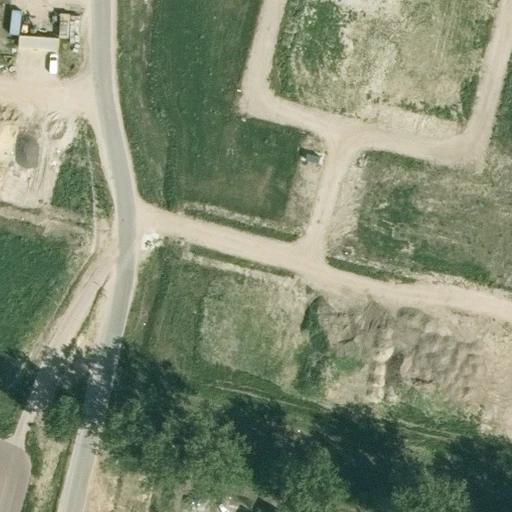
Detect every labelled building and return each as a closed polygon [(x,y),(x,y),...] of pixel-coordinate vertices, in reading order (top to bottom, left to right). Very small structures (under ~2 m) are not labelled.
[(324,0),(294,0),(291,12),(331,23),(336,3),(324,0)] [(452,0),(451,3),(486,12),(488,0),(452,0)] [(451,3),(446,23),(481,31),(486,12),(451,3)] [(291,12),(286,32),(326,42),(331,23),(291,12)] [(398,20),(395,30),(407,33),(410,23),(398,20)] [(374,22),(371,33),(383,36),(385,25),(374,22)] [(446,23),(441,42),(476,51),(481,31),(446,23)] [(395,30),(392,41),(404,44),(407,33),(395,30)] [(286,32),(281,52),(321,62),(326,42),(286,32)] [(371,33),(368,43),(380,46),(383,36),(371,33)] [(441,42),(436,62),(471,70),(476,51),(441,42)] [(281,52),(276,71),(316,81),(321,62),(281,52)] [(388,59),(385,70),(397,73),(400,62),(388,59)] [(364,61),(361,72),(373,75),(375,64),(364,61)] [(436,62),(431,81),(466,90),(471,70),(436,62)] [(385,70),(382,80),(394,83),(397,73),(385,70)] [(276,71),(271,91),(311,102),(316,81),(276,71)] [(361,72),(358,83),(370,86),(373,75),(361,72)] [(431,81),(426,102),(460,110),(466,90),(431,81)] [(356,92),(353,103),(365,106),(368,95),(356,92)] [(511,106),(508,106),(503,125),(511,127),(511,106)] [(511,127),(503,125),(498,145),(511,148),(511,127)] [(511,148),(498,145),(493,165),(511,169),(511,148)] [(511,169),(493,165),(488,185),(511,190),(511,169)]
